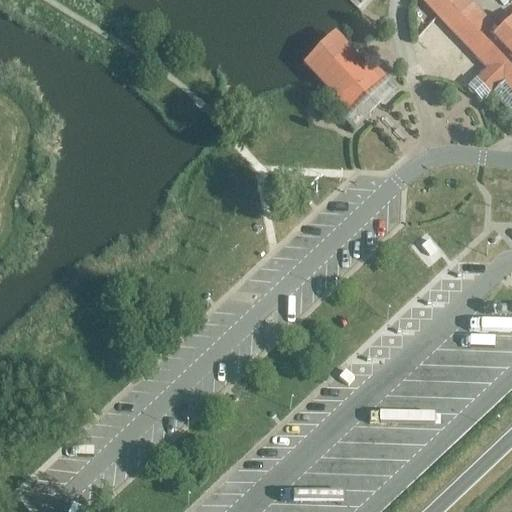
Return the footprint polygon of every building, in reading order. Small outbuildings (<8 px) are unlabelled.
[(467,0),(425,0),(421,4),(437,20),(486,71),(481,76),(480,77),(467,90),(474,98),(480,104),(491,94),(511,116),(511,21),(499,34),(467,0)] [(336,41),(307,68),(353,117),(382,89),(336,41)] [(431,325),(471,289),(463,280),(423,316),(431,325)] [(455,372),(455,383),(481,384),(481,373),(455,372)] [(403,476),(403,463),(346,461),(346,474),(403,476)] [(360,500),(360,489),(321,487),(321,499),(360,500)]
